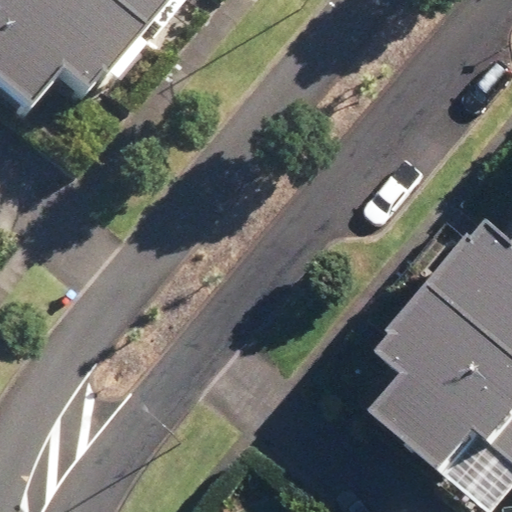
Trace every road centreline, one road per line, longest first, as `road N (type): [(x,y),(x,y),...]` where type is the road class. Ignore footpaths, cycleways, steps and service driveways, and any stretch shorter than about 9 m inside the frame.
road 1 (tertiary): [(504,0),(206,351)]
road 2 (tertiary): [(128,283),(360,0)]
road 3 (residential): [(206,351),(404,511)]
road 4 (tertiary): [(0,484),(41,381),(128,283)]
road 5 (tertiary): [(206,351),(89,511)]
road 6 (residential): [(0,183),(128,283)]
